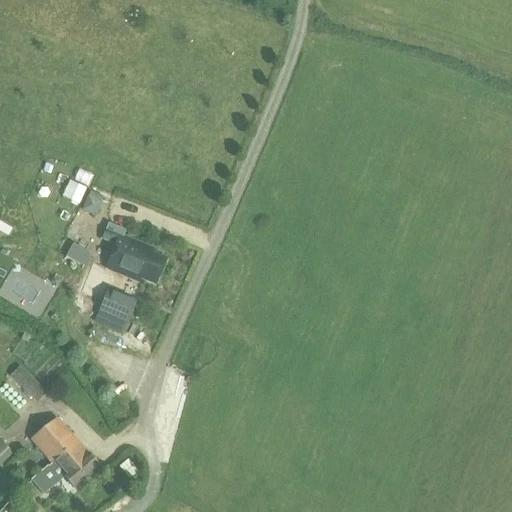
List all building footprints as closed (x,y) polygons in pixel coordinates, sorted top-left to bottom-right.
[(88,195),(81,209),(96,216),(102,201),(101,201),(103,196),(91,191),(89,195),(88,195)] [(155,284),(165,259),(151,253),(153,248),(122,236),(125,229),(108,223),(102,238),(115,244),(105,268),(140,282),(141,278),(155,284)] [(61,251),(48,277),(68,286),(80,259),(61,251)] [(127,324),(137,301),(108,289),(98,312),(127,324)] [(16,329),(11,344),(22,348),(27,333),(16,329)] [(37,403),(47,392),(19,366),(10,377),(37,403)] [(53,463),(49,467),(49,466),(33,480),(45,493),(65,475),(75,487),(99,467),(57,418),(33,440),(53,463)] [(4,443),(0,446),(0,466),(13,453),(4,443)] [(127,459),(118,467),(128,479),(137,472),(127,459)] [(17,491),(26,503),(37,495),(28,483),(17,491)]
